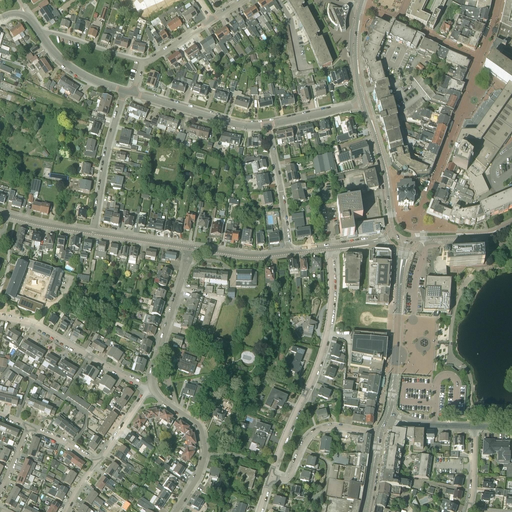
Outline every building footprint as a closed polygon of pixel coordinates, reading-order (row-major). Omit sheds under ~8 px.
[(265,14),(270,10),(263,0),(262,0),(258,3),(265,14)] [(263,0),(270,10),(271,12),(275,9),(277,11),(280,9),(279,7),(274,1),(272,2),(270,0),(263,0)] [(299,29),(312,23),(313,22),(311,19),(307,11),(307,10),(304,6),(304,5),(302,2),(301,2),(300,0),(285,0),(293,11),(296,17),(301,27),(299,28),(299,29)] [(446,0),(413,0),(405,18),(433,30),(446,0)] [(453,0),(453,2),(462,6),(489,13),(491,6),(491,0),(453,0)] [(511,0),(505,0),(505,3),(503,15),(500,25),(511,30),(511,0)] [(174,8),(177,13),(179,11),(179,10),(180,9),(183,6),(181,3),(174,8)] [(196,4),(191,7),(186,10),(187,10),(186,11),(192,19),(197,16),(195,13),(200,10),(196,4)] [(342,10),(342,11),(339,10),(340,9),(340,8),(340,9),(337,8),(337,7),(337,8),(334,7),(335,6),(334,6),(334,7),(332,6),(332,5),(331,5),(331,6),(329,5),(328,9),(328,14),(330,18),(329,18),(330,18),(332,22),(335,25),(337,26),(336,30),(338,27),(339,27),(341,33),(345,31),(345,30),(345,29),(345,28),(345,26),(345,25),(345,24),(345,22),(346,20),(346,19),(346,18),(347,16),(348,16),(348,15),(348,14),(348,13),(348,10),(348,9),(347,9),(347,8),(346,8),(345,8),(344,8),(343,9),(342,10)] [(53,12),(52,12),(49,6),(39,13),(43,18),(53,12)] [(462,6),(460,15),(485,26),(489,13),(462,6)] [(255,20),(260,17),(254,7),(249,11),(255,19),(255,20)] [(99,20),(105,21),(108,10),(103,9),(99,20)] [(186,11),(181,14),(179,11),(177,13),(180,18),(182,16),(187,22),(192,19),(186,11)] [(244,14),(250,23),(255,19),(249,11),(244,14)] [(47,24),(51,22),(53,25),(52,26),(62,19),(60,15),(57,17),(53,12),(52,12),(53,12),(43,18),(47,24)] [(164,19),(168,16),(166,13),(158,18),(165,28),(167,26),(171,33),(176,29),(171,20),(166,23),(164,19)] [(62,21),(62,23),(61,28),(68,30),(70,22),(73,22),(76,23),(77,16),(75,15),(74,17),(72,17),(71,20),(68,19),(68,20),(64,19),(64,21),(62,21)] [(459,15),(455,25),(463,29),(481,37),(481,36),(482,34),(485,28),(485,26),(460,15),(459,15)] [(171,20),(176,29),(181,26),(176,17),(171,20)] [(241,31),(244,29),(246,28),(240,18),(235,22),(241,31)] [(413,49),(417,51),(419,50),(424,40),(425,38),(392,23),(391,25),(390,24),(390,25),(377,19),(376,18),(374,19),(373,20),(370,27),(374,28),(373,30),(374,30),(372,34),(384,39),(385,38),(388,39),(389,37),(391,39),(396,41),(399,42),(398,44),(400,45),(401,43),(402,44),(407,46),(409,47),(408,48),(411,50),(411,48),(413,49)] [(84,24),(77,23),(75,32),(82,34),(83,28),(88,30),(90,23),(85,21),(84,24)] [(241,31),(235,22),(230,25),(236,34),(233,36),(234,37),(238,43),(241,41),(237,34),(241,31)] [(317,30),(315,27),(315,26),(313,22),(312,23),(299,29),(300,31),(303,29),(306,35),(312,49),(320,69),(332,64),(332,63),(328,55),(327,51),(322,40),(322,39),(319,34),(317,30)] [(450,34),(453,27),(444,23),(440,33),(445,35),(446,32),(450,34)] [(251,24),(250,24),(248,26),(254,34),(257,33),(256,31),(253,27),(252,25),(251,24)] [(15,29),(19,35),(23,33),(24,32),(20,25),(15,29)] [(450,38),(449,40),(452,41),(456,43),(457,43),(461,33),(463,29),(455,25),(454,28),(452,32),(452,34),(450,38)] [(511,30),(500,25),(495,42),(511,51),(511,30)] [(99,28),(91,26),(88,37),(95,39),(99,28)] [(226,40),(226,41),(231,37),(225,28),(220,31),(226,40)] [(19,39),(21,38),(19,35),(15,29),(10,32),(14,38),(12,39),(15,43),(19,40),(19,39)] [(115,32),(116,30),(112,29),(109,37),(103,35),(101,42),(108,44),(111,37),(113,38),(115,32)] [(461,33),(457,43),(474,51),(475,51),(476,49),(479,41),(481,37),(463,29),(461,33)] [(219,46),(225,55),(229,53),(222,43),(226,40),(220,31),(215,35),(221,45),(219,46)] [(168,38),(163,32),(158,35),(163,42),(168,38)] [(157,34),(157,33),(151,36),(157,45),(163,42),(158,35),(157,34)] [(384,39),(372,34),(371,33),(369,37),(368,37),(366,40),(368,40),(366,44),(367,45),(379,50),(384,39)] [(122,41),(123,37),(117,35),(114,46),(120,48),(122,41)] [(205,41),(210,49),(215,45),(210,38),(205,41)] [(138,53),(140,42),(141,41),(135,39),(134,43),(132,51),(138,53)] [(438,53),(440,48),(424,40),(419,50),(417,51),(418,54),(424,57),(423,57),(425,58),(425,57),(428,56),(432,58),(434,57),(436,52),(438,53)] [(140,42),(138,53),(144,54),(146,46),(149,47),(149,42),(147,41),(146,44),(140,42)] [(212,52),(212,51),(211,51),(210,49),(205,41),(200,45),(205,52),(203,54),(208,62),(212,59),(209,54),(212,52)] [(511,51),(495,42),(495,43),(493,47),(490,52),(488,57),(492,59),(496,61),(497,58),(511,64),(511,51)] [(218,44),(215,46),(216,48),(215,49),(220,55),(220,54),(223,52),(219,46),(218,45),(218,44)] [(379,50),(367,45),(365,49),(364,48),(362,51),(362,56),(363,57),(362,59),(363,62),(364,63),(365,65),(366,67),(368,66),(376,65),(376,64),(375,62),(380,51),(379,50)] [(208,62),(203,54),(200,55),(194,46),(189,50),(195,59),(199,62),(202,60),(204,63),(206,66),(209,64),(208,62)] [(444,61),(448,52),(440,48),(438,53),(436,52),(434,57),(444,61)] [(190,62),(191,62),(195,59),(189,50),(184,53),(190,62)] [(455,67),(466,72),(470,63),(466,62),(467,60),(448,52),(444,61),(455,66),(455,67)] [(29,60),(34,58),(30,53),(24,57),(28,62),(29,60)] [(172,57),(177,63),(182,60),(178,53),(172,57)] [(172,67),(177,63),(172,57),(167,60),(172,67)] [(508,86),(502,95),(499,92),(495,93),(488,103),(484,104),(471,122),(465,122),(455,148),(465,152),(486,171),(511,133),(511,101),(509,100),(511,95),(511,64),(497,58),(496,61),(492,59),(484,69),(508,86)] [(48,66),(44,60),(35,66),(39,72),(42,70),(48,66)] [(190,62),(187,64),(192,72),(191,72),(195,73),(196,74),(197,72),(197,71),(192,64),(191,62),(190,62)] [(186,71),(191,72),(192,72),(187,64),(185,65),(187,69),(184,70),(186,71)] [(368,74),(382,70),(380,64),(376,65),(368,66),(366,67),(364,67),(365,70),(366,70),(368,74)] [(0,69),(10,74),(12,69),(2,65),(0,69)] [(48,66),(42,70),(46,76),(52,71),(48,66)] [(464,77),(466,72),(455,67),(454,69),(451,68),(449,71),(464,77)] [(184,70),(182,70),(175,75),(177,78),(174,80),(174,82),(173,82),(171,90),(177,92),(184,70)] [(184,94),(187,83),(183,82),(186,71),(184,70),(177,92),(184,94)] [(385,82),(384,78),(382,70),(368,74),(369,78),(367,79),(368,82),(370,82),(371,86),(374,85),(374,86),(386,83),(385,82)] [(335,72),(330,74),(333,83),(337,81),(338,85),(348,82),(344,71),(335,74),(335,72)] [(461,83),(464,77),(449,71),(449,72),(448,74),(453,76),(452,79),(461,83)] [(149,79),(157,81),(159,75),(151,72),(149,79)] [(445,90),(460,96),(464,86),(450,80),(451,78),(444,75),(440,87),(441,87),(441,88),(445,90)] [(65,91),(71,83),(63,78),(57,86),(65,91)] [(156,89),(158,82),(157,81),(149,79),(147,85),(156,89)] [(220,102),(224,90),(216,88),(217,85),(219,86),(220,81),(219,80),(216,80),(216,79),(216,80),(215,82),(214,81),(212,89),(216,91),(216,92),(213,100),(220,102)] [(390,101),(387,90),(389,90),(388,86),(387,82),(385,82),(386,83),(374,86),(375,89),(375,91),(374,92),(377,105),(379,105),(383,117),(380,118),(381,122),(382,122),(390,154),(404,150),(398,132),(399,131),(396,119),(397,118),(396,113),(394,114),(391,101),(390,101)] [(71,83),(65,91),(73,96),(72,98),(78,102),(83,96),(76,92),(79,88),(71,83)] [(202,85),(195,83),(192,93),(199,95),(201,88),(202,85)] [(326,87),(325,83),(322,84),(322,83),(321,84),(318,85),(319,86),(319,89),(316,90),(315,90),(317,98),(326,96),(324,88),(326,87)] [(309,102),(307,90),(300,92),(299,87),(297,88),(299,95),(301,94),(302,103),(309,102)] [(458,101),(460,96),(445,90),(441,88),(441,87),(440,87),(437,93),(435,92),(434,94),(434,95),(436,96),(439,93),(441,94),(458,101)] [(206,97),(208,90),(201,88),(199,95),(206,97)] [(224,90),(220,102),(227,104),(229,94),(228,92),(229,90),(224,89),(224,90),(224,89),(224,90)] [(285,95),(285,93),(284,93),(278,94),(277,89),(273,89),(275,96),(279,96),(281,108),(288,106),(285,95)] [(99,104),(109,107),(112,98),(103,95),(92,92),(90,97),(92,98),(92,97),(97,96),(99,96),(102,100),(101,100),(99,104)] [(441,94),(439,93),(436,96),(431,100),(429,102),(440,107),(453,111),(456,106),(444,101),(444,99),(440,97),(441,94)] [(285,95),(288,106),(295,105),(293,97),(290,97),(289,95),(288,94),(286,95),(285,95)] [(456,106),(458,101),(441,94),(440,97),(444,99),(444,101),(456,106)] [(273,107),(271,98),(268,99),(267,95),(263,96),(264,97),(266,108),(273,107)] [(243,100),(241,108),(247,110),(250,102),(249,102),(250,99),(244,97),(243,100)] [(259,110),(266,108),(264,97),(259,99),(259,101),(257,101),(259,110)] [(241,108),(243,100),(236,98),(234,106),(241,108)] [(106,116),(109,107),(99,104),(97,113),(93,112),(92,116),(96,118),(98,113),(106,116)] [(136,116),(139,108),(131,104),(127,113),(136,116)] [(434,114),(422,109),(422,107),(421,108),(419,110),(417,111),(414,113),(412,115),(410,117),(409,117),(418,121),(418,120),(422,121),(423,118),(429,120),(429,121),(437,123),(436,126),(447,130),(450,121),(450,120),(435,114),(434,114)] [(453,112),(453,111),(440,107),(438,112),(435,112),(435,114),(450,120),(451,114),(452,115),(453,112)] [(139,108),(136,116),(145,120),(148,111),(139,108)] [(105,121),(96,118),(92,116),(91,119),(90,119),(89,122),(93,123),(91,131),(90,131),(89,134),(100,137),(102,131),(99,130),(101,123),(104,124),(105,121)] [(161,116),(158,122),(156,121),(152,120),(150,126),(157,128),(158,125),(163,127),(162,130),(165,132),(167,128),(166,128),(169,119),(161,116)] [(166,128),(167,128),(169,129),(175,131),(178,122),(169,119),(166,128)] [(436,126),(422,121),(418,120),(418,121),(417,123),(424,125),(423,128),(427,129),(427,127),(434,129),(433,132),(444,136),(447,130),(436,126)] [(345,125),(345,126),(346,125),(348,134),(344,135),(346,139),(349,138),(356,136),(355,131),(356,130),(355,128),(354,128),(352,122),(345,125)] [(330,136),(329,128),(328,123),(320,124),(321,131),(318,131),(319,139),(330,136)] [(198,138),(200,128),(191,126),(189,135),(198,138)] [(305,128),(307,135),(310,135),(312,140),(315,139),(316,146),(319,146),(319,145),(320,145),(317,133),(313,134),(312,126),(305,128)] [(200,128),(198,138),(201,138),(202,138),(202,139),(207,140),(209,131),(200,128)] [(301,142),(308,140),(307,135),(305,128),(298,129),(299,134),(296,135),(298,144),(298,145),(302,144),(301,142)] [(444,136),(433,132),(433,133),(428,131),(422,129),(420,131),(423,132),(421,135),(442,143),(444,136)] [(285,132),(286,140),(287,144),(294,142),(292,130),(285,132)] [(121,138),(133,140),(134,136),(131,135),(132,133),(122,131),(121,138)] [(143,138),(149,140),(151,140),(152,136),(150,136),(146,134),(138,131),(137,136),(143,137),(143,138)] [(281,141),(286,140),(285,132),(276,134),(278,145),(282,144),(281,141)] [(229,145),(231,136),(222,134),(220,143),(222,143),(222,144),(222,145),(222,146),(229,147),(229,145)] [(421,135),(418,134),(416,140),(419,141),(420,142),(421,142),(440,150),(442,143),(421,135)] [(229,145),(233,146),(233,145),(234,145),(234,146),(239,147),(241,137),(231,136),(229,145)] [(252,137),(252,139),(247,139),(246,148),(257,148),(257,146),(261,146),(261,137),(252,137)] [(132,144),(133,140),(121,138),(119,145),(129,147),(130,144),(132,144)] [(95,142),(88,141),(85,157),(95,159),(97,148),(94,148),(95,142)] [(352,161),(360,158),(369,156),(369,153),(366,145),(365,142),(361,143),(347,147),(348,152),(339,154),(342,164),(337,165),(339,173),(354,169),(352,161)] [(437,158),(440,150),(421,142),(420,142),(419,145),(424,147),(422,152),(424,153),(424,152),(437,158)] [(339,154),(337,146),(331,147),(334,156),(336,163),(337,165),(342,164),(339,154)] [(454,150),(448,165),(465,172),(469,181),(477,197),(488,192),(481,176),(486,171),(465,152),(455,148),(454,150)] [(408,153),(407,149),(404,150),(390,154),(389,154),(390,158),(391,157),(393,165),(391,167),(399,173),(400,173),(401,172),(402,172),(404,172),(405,172),(407,172),(408,172),(409,173),(413,164),(410,163),(408,153)] [(434,166),(437,158),(424,152),(424,153),(421,159),(425,161),(425,162),(434,166)] [(421,159),(412,155),(408,153),(410,163),(413,164),(431,172),(434,166),(425,162),(425,161),(421,159)] [(128,156),(123,155),(118,154),(116,160),(124,162),(125,158),(128,158),(128,156)] [(333,154),(328,155),(312,158),(316,178),(336,174),(336,173),(337,172),(333,154)] [(370,156),(369,156),(360,158),(362,165),(358,166),(358,169),(373,165),(370,156)] [(258,171),(267,169),(265,161),(265,160),(260,161),(259,157),(254,158),(253,157),(244,158),(240,166),(257,162),(257,163),(256,163),(258,171)] [(124,165),(123,165),(119,164),(119,167),(115,166),(114,173),(123,175),(123,174),(125,175),(124,178),(129,179),(130,174),(126,173),(127,168),(123,167),(124,165)] [(431,173),(431,172),(413,164),(409,173),(410,173),(411,174),(412,174),(413,175),(414,176),(414,177),(415,177),(415,178),(416,179),(416,180),(416,181),(416,182),(417,182),(417,181),(416,180),(416,179),(424,178),(426,175),(428,175),(428,174),(430,175),(431,173)] [(90,166),(83,165),(81,175),(92,177),(93,169),(90,169),(90,166)] [(287,175),(295,174),(295,170),(296,169),(295,165),(290,166),(290,167),(286,168),(287,175)] [(467,182),(469,181),(465,172),(448,165),(444,174),(466,182),(467,182)] [(365,183),(376,180),(374,171),(363,174),(365,183)] [(295,174),(287,175),(289,183),(297,182),(296,176),(297,176),(297,174),(295,174)] [(465,186),(466,182),(444,174),(442,180),(467,190),(468,187),(465,186)] [(267,176),(262,177),(260,177),(262,188),(269,186),(267,176)] [(123,180),(120,179),(115,178),(115,181),(112,180),(111,185),(115,186),(115,187),(116,187),(115,189),(121,190),(123,190),(125,184),(123,184),(123,180)] [(91,183),(87,183),(87,180),(84,180),(83,182),(81,181),(80,185),(79,185),(78,191),(90,193),(90,192),(89,192),(91,184),(91,183)] [(376,180),(365,183),(367,192),(378,189),(377,185),(378,184),(378,182),(376,182),(376,180)] [(440,185),(472,198),(473,194),(472,192),(467,190),(442,180),(440,185)] [(411,186),(411,184),(411,183),(400,183),(400,186),(397,186),(397,192),(398,192),(398,197),(397,197),(397,201),(398,201),(398,206),(404,206),(404,208),(404,209),(403,210),(403,211),(404,211),(406,211),(408,211),(409,211),(409,210),(408,210),(408,209),(408,208),(408,206),(413,206),(413,200),(414,200),(414,196),(413,196),(413,192),(414,192),(414,186),(411,186)] [(292,196),(304,193),(304,192),(306,192),(305,191),(307,190),(306,185),(291,188),(292,193),(292,196)] [(470,202),(472,198),(440,185),(437,192),(461,202),(467,204),(470,202)] [(13,203),(12,207),(20,209),(21,207),(24,208),(25,202),(14,199),(15,193),(11,191),(8,201),(13,203)] [(458,210),(461,202),(437,192),(434,200),(447,206),(453,208),(458,210)] [(304,193),(292,196),(294,204),(301,202),(303,202),(305,202),(305,201),(306,201),(304,193)] [(270,194),(265,195),(259,196),(259,200),(263,199),(265,206),(272,204),(271,204),(270,197),(271,197),(270,194)] [(480,211),(484,220),(511,208),(511,194),(479,209),(480,211)] [(359,199),(354,200),(349,201),(349,199),(346,200),(347,201),(336,202),(339,222),(341,222),(341,226),(339,226),(341,237),(354,235),(352,220),(362,219),(359,199)] [(442,218),(444,212),(447,206),(434,200),(429,212),(442,218)] [(112,224),(115,207),(115,204),(115,203),(108,201),(104,223),(112,224)] [(32,211),(40,213),(40,214),(48,215),(49,211),(51,211),(52,207),(50,206),(42,204),(42,205),(34,203),(32,211)] [(88,209),(87,208),(84,208),(82,208),(82,205),(77,205),(76,210),(79,211),(78,220),(82,220),(85,220),(86,212),(88,212),(88,209)] [(448,220),(453,208),(447,206),(444,212),(442,218),(448,220)] [(459,211),(458,210),(453,208),(448,220),(459,224),(460,222),(469,225),(470,223),(475,225),(476,222),(477,223),(484,220),(480,211),(458,215),(459,211)] [(123,211),(123,212),(122,217),(125,218),(124,222),(125,223),(125,226),(132,228),(134,218),(128,217),(128,212),(123,211)] [(155,231),(156,221),(157,216),(154,216),(154,215),(152,214),(150,213),(149,220),(148,230),(155,231)] [(199,221),(198,223),(198,228),(201,228),(201,229),(202,230),(202,231),(203,232),(205,232),(206,231),(206,230),(207,230),(208,224),(210,224),(210,221),(209,221),(209,220),(205,219),(205,218),(204,218),(205,215),(201,214),(200,217),(199,217),(199,221)] [(156,221),(155,231),(162,232),(163,224),(164,224),(164,223),(164,222),(160,222),(161,219),(161,215),(158,215),(157,221),(156,221)] [(196,216),(187,215),(184,230),(189,231),(191,222),(194,223),(196,216)] [(309,228),(302,229),(302,227),(305,227),(303,215),(292,216),(292,220),(294,220),(296,239),(297,239),(310,237),(309,228)] [(179,223),(175,222),(173,234),(180,235),(181,230),(182,224),(184,224),(185,220),(181,219),(180,225),(179,225),(179,223)] [(225,221),(215,219),(214,223),(212,223),(211,231),(211,234),(220,236),(221,230),(222,230),(223,225),(224,225),(225,221)] [(173,222),(166,220),(164,233),(170,234),(171,228),(172,228),(173,222)] [(233,226),(230,244),(233,244),(233,242),(237,243),(239,233),(236,232),(237,226),(238,226),(238,223),(236,223),(236,221),(234,221),(233,226)] [(380,233),(379,227),(382,227),(381,221),(365,223),(357,224),(359,237),(376,235),(376,234),(377,234),(378,234),(379,234),(380,233)] [(233,226),(231,226),(231,225),(227,224),(226,232),(225,232),(225,233),(224,242),(227,242),(227,243),(230,244),(233,226)] [(244,246),(245,246),(252,247),(253,240),(251,240),(252,235),(251,235),(252,232),(247,231),(248,228),(244,228),(242,242),(242,243),(244,243),(244,245),(244,246)] [(24,238),(24,239),(31,240),(33,232),(30,231),(29,237),(24,235),(26,231),(23,230),(19,229),(17,236),(24,238)] [(272,229),(266,229),(267,237),(269,237),(270,245),(279,243),(278,240),(280,239),(279,235),(280,235),(279,232),(273,233),(272,229)] [(31,248),(30,250),(34,251),(34,249),(34,248),(34,246),(38,246),(40,246),(41,238),(40,238),(40,235),(37,234),(37,233),(34,232),(32,244),(31,248)] [(23,242),(24,239),(24,238),(17,236),(17,237),(15,243),(31,248),(32,244),(23,242)] [(43,247),(42,251),(45,252),(45,250),(48,251),(49,248),(53,249),(54,237),(50,236),(50,237),(48,236),(47,241),(45,247),(43,247)] [(64,260),(66,252),(63,251),(65,238),(58,237),(57,249),(60,250),(59,253),(62,253),(61,260),(64,260)] [(66,252),(64,260),(69,261),(72,258),(73,248),(79,249),(81,241),(79,241),(79,240),(71,239),(70,249),(66,249),(66,252)] [(90,252),(91,247),(92,242),(85,241),(83,253),(81,253),(80,263),(83,263),(83,260),(87,260),(88,255),(86,254),(86,252),(90,252)] [(30,250),(31,248),(15,243),(13,250),(23,253),(24,249),(27,250),(30,250)] [(105,252),(105,249),(106,245),(99,243),(98,248),(97,255),(97,257),(99,258),(100,257),(101,256),(106,256),(107,253),(105,252)] [(117,257),(117,252),(118,247),(111,246),(110,255),(114,255),(114,256),(117,257)] [(117,252),(117,257),(116,259),(120,259),(120,258),(127,259),(128,252),(127,251),(128,249),(124,248),(124,249),(121,248),(120,252),(117,252)] [(130,249),(130,254),(129,261),(136,262),(138,250),(130,249)] [(369,263),(391,264),(391,254),(389,251),(373,250),(373,252),(369,252),(369,257),(369,263)] [(147,251),(146,256),(146,257),(155,259),(156,252),(147,251)] [(483,265),(483,253),(483,252),(445,254),(445,257),(441,257),(439,257),(438,257),(438,258),(437,258),(436,258),(436,259),(436,260),(436,262),(434,262),(434,268),(434,269),(434,270),(435,270),(435,271),(435,272),(436,272),(436,273),(437,274),(438,274),(439,275),(440,275),(441,275),(442,275),(442,280),(430,279),(426,278),(425,288),(425,293),(423,312),(437,313),(449,314),(451,280),(446,280),(446,267),(478,266),(483,265)] [(361,265),(361,256),(344,256),(344,255),(343,255),(342,289),(348,290),(348,289),(350,289),(358,290),(359,287),(360,265),(361,265)] [(26,268),(29,261),(26,260),(20,258),(6,297),(14,300),(15,299),(19,300),(20,298),(16,296),(26,268)] [(52,278),(55,269),(32,262),(32,260),(30,259),(29,261),(26,268),(33,270),(32,272),(50,278),(50,277),(52,278)] [(307,265),(306,265),(306,261),(305,260),(304,261),(300,262),(301,279),(309,278),(307,278),(307,272),(307,265)] [(312,261),(312,266),(309,266),(309,273),(318,273),(318,281),(320,280),(320,284),(323,284),(323,271),(320,272),(320,269),(320,266),(320,265),(320,261),(317,261),(316,261),(312,261)] [(289,262),(289,263),(290,271),(288,271),(289,274),(297,274),(297,270),(298,270),(297,267),(296,267),(295,262),(289,262)] [(389,291),(391,264),(369,263),(369,285),(376,285),(376,289),(376,290),(389,291)] [(158,276),(168,279),(169,276),(170,277),(172,272),(168,271),(169,270),(165,268),(165,269),(163,269),(162,273),(159,272),(158,276)] [(55,269),(52,278),(45,299),(51,301),(52,298),(55,299),(64,272),(55,269)] [(275,282),(274,270),(265,270),(266,280),(270,279),(270,286),(274,286),(274,282),(275,282)] [(236,272),(236,277),(236,287),(241,287),(241,286),(241,282),(252,282),(252,286),(256,286),(256,273),(251,273),(251,272),(236,272)] [(77,275),(77,280),(76,282),(82,283),(83,281),(89,283),(90,276),(77,275)] [(166,287),(168,279),(158,276),(156,280),(160,281),(158,285),(166,287)] [(376,290),(376,289),(371,289),(371,296),(366,296),(366,297),(389,298),(389,291),(376,290)] [(153,300),(163,303),(166,293),(158,291),(155,298),(154,297),(153,300)] [(190,300),(199,303),(200,297),(191,294),(190,297),(191,298),(190,300)] [(388,305),(389,298),(366,297),(366,304),(388,305)] [(24,309),(27,300),(20,298),(19,300),(19,301),(20,301),(18,307),(24,309)] [(29,312),(33,303),(27,300),(24,309),(29,312)] [(164,304),(163,303),(153,300),(152,304),(148,303),(147,306),(150,307),(154,308),(162,311),(164,304)] [(200,309),(201,304),(199,303),(190,300),(190,303),(188,303),(187,305),(197,308),(200,309)] [(33,303),(29,312),(34,314),(35,314),(37,309),(41,311),(43,306),(33,303)] [(187,311),(195,314),(197,308),(187,305),(187,308),(188,308),(187,311)] [(160,317),(162,311),(154,308),(152,314),(152,315),(160,317)] [(197,320),(198,315),(195,314),(187,311),(186,314),(185,314),(184,316),(193,319),(197,320)] [(66,312),(62,319),(61,321),(63,322),(59,329),(65,332),(67,329),(69,330),(72,325),(70,323),(71,322),(68,320),(68,319),(71,315),(66,312)] [(55,317),(56,315),(54,314),(49,323),(54,326),(58,319),(55,317)] [(145,324),(149,326),(157,328),(159,321),(154,319),(154,318),(146,316),(145,316),(142,323),(145,324)] [(184,322),(192,325),(193,319),(184,316),(183,319),(185,319),(184,322)] [(310,319),(306,318),(305,324),(303,323),(301,332),(304,333),(306,336),(308,334),(312,335),(313,329),(315,329),(316,323),(310,322),(310,319)] [(84,329),(84,330),(84,329),(80,326),(81,324),(76,321),(72,328),(75,330),(73,332),(74,333),(72,337),(78,340),(84,329)] [(190,330),(192,325),(184,322),(183,325),(181,325),(180,328),(190,330)] [(125,334),(126,332),(116,328),(107,324),(105,330),(123,338),(125,334)] [(149,327),(149,326),(145,324),(144,326),(145,326),(143,333),(154,336),(156,330),(149,327)] [(88,332),(84,330),(84,329),(78,340),(83,343),(85,339),(86,340),(91,332),(89,331),(88,332)] [(10,343),(17,332),(15,331),(12,330),(11,332),(8,330),(3,338),(3,339),(10,343)] [(17,332),(10,343),(17,348),(22,339),(20,337),(21,335),(18,333),(17,332)] [(353,337),(352,342),(351,355),(350,366),(370,370),(369,371),(380,373),(380,374),(381,374),(381,373),(381,372),(381,373),(380,373),(381,361),(383,340),(383,337),(386,337),(386,335),(360,333),(356,333),(353,333),(353,337)] [(137,345),(139,340),(128,335),(126,340),(137,345)] [(190,340),(189,340),(184,338),(183,340),(175,337),(173,344),(182,347),(183,342),(188,344),(190,340)] [(232,344),(208,337),(206,344),(210,345),(210,346),(229,352),(232,344)] [(25,354),(31,343),(29,342),(28,343),(26,341),(22,347),(21,346),(18,350),(25,354)] [(97,351),(101,345),(95,341),(91,348),(97,351)] [(143,341),(142,341),(141,346),(150,349),(152,344),(143,341)] [(30,357),(36,347),(33,346),(33,344),(31,343),(25,354),(30,357)] [(344,360),(346,361),(346,357),(338,355),(340,347),(340,345),(337,344),(336,346),(334,346),(331,357),(336,358),(335,362),(344,365),(344,360)] [(102,354),(106,348),(101,345),(97,351),(102,354)] [(140,349),(141,350),(140,353),(148,355),(150,349),(141,346),(140,349)] [(35,360),(41,349),(39,348),(38,349),(36,347),(30,357),(35,360)] [(113,360),(118,351),(110,347),(105,355),(106,355),(107,354),(108,355),(107,357),(113,360)] [(304,351),(293,347),(291,352),(296,354),(293,361),(286,358),(283,365),(291,369),(291,370),(295,372),(294,376),(297,377),(302,365),(299,363),(304,351)] [(35,360),(41,364),(44,359),(43,358),(46,353),(43,351),(43,350),(41,349),(35,360)] [(118,351),(113,360),(118,363),(119,361),(121,362),(120,364),(121,364),(125,356),(124,355),(123,354),(118,351)] [(199,356),(189,353),(185,351),(181,364),(180,364),(178,370),(191,374),(193,375),(197,363),(195,362),(196,359),(198,359),(199,356)] [(48,355),(44,362),(49,365),(54,357),(52,355),(51,357),(48,355)] [(49,365),(47,369),(50,370),(52,367),(54,368),(59,361),(56,359),(56,358),(54,357),(49,365)] [(136,365),(144,368),(146,362),(138,359),(139,359),(138,358),(136,365)] [(62,374),(68,363),(66,361),(66,363),(63,361),(57,371),(62,374)] [(25,365),(20,362),(17,368),(22,371),(25,365)] [(67,377),(73,367),(70,365),(71,364),(68,363),(62,374),(67,377)] [(26,374),(30,368),(25,365),(22,371),(26,374)] [(142,374),(144,368),(136,365),(134,371),(142,374)] [(88,379),(94,369),(88,366),(85,371),(82,370),(79,376),(84,379),(85,377),(88,379)] [(73,367),(67,377),(72,379),(73,377),(74,377),(78,369),(76,367),(75,368),(73,367)] [(336,371),(333,370),(328,368),(325,377),(333,380),(336,371)] [(367,371),(367,370),(359,368),(359,374),(361,374),(361,375),(369,376),(369,379),(380,381),(381,375),(370,373),(371,372),(367,371)] [(96,385),(99,380),(96,378),(99,373),(94,369),(88,379),(91,381),(90,383),(95,386),(96,385)] [(9,379),(13,373),(9,371),(8,371),(4,376),(9,379)] [(18,375),(14,382),(19,385),(23,378),(18,375)] [(361,375),(360,379),(364,380),(363,385),(379,387),(380,381),(369,379),(369,376),(361,375)] [(105,388),(110,379),(105,376),(102,381),(99,380),(96,385),(99,387),(99,385),(105,388)] [(110,379),(105,388),(110,392),(109,393),(112,395),(115,389),(112,388),(116,382),(110,379)] [(344,391),(351,392),(353,383),(344,382),(344,386),(344,391)] [(20,385),(18,384),(17,384),(15,390),(11,405),(17,406),(19,399),(16,398),(20,385)] [(359,393),(377,397),(379,387),(363,385),(360,384),(360,387),(359,393)] [(202,388),(201,388),(197,386),(196,388),(186,385),(183,395),(193,398),(191,402),(197,404),(202,388)] [(11,405),(15,390),(9,388),(8,393),(5,404),(11,405)] [(36,401),(41,390),(38,389),(37,392),(35,395),(34,395),(32,400),(30,399),(27,406),(33,409),(36,401)] [(124,395),(130,399),(133,393),(126,389),(123,393),(124,394),(124,395)] [(288,396),(272,389),(265,406),(275,411),(277,407),(282,409),(288,396)] [(331,393),(329,392),(324,390),(323,391),(320,390),(318,396),(321,397),(321,398),(328,401),(331,393)] [(353,392),(351,392),(344,391),(344,398),(346,399),(346,398),(352,399),(353,392)] [(377,397),(359,393),(353,392),(352,399),(353,399),(376,404),(377,397)] [(126,404),(130,399),(124,395),(120,400),(126,404)] [(353,399),(352,399),(346,398),(346,399),(344,398),(344,406),(350,407),(352,407),(353,399)] [(376,404),(353,399),(352,407),(374,411),(376,404)] [(122,408),(123,409),(126,404),(120,400),(117,405),(116,404),(113,408),(120,412),(122,408)] [(42,403),(36,401),(33,409),(39,411),(41,404),(42,403)] [(47,407),(47,406),(41,404),(39,411),(44,413),(47,407)] [(47,407),(44,413),(50,416),(51,415),(54,416),(57,410),(47,407)] [(373,418),(374,411),(352,407),(351,411),(350,411),(350,415),(354,415),(373,418)] [(219,412),(215,410),(213,414),(215,414),(213,418),(218,421),(218,422),(222,424),(223,422),(225,423),(226,419),(225,419),(228,412),(222,409),(220,409),(219,412)] [(158,422),(160,410),(156,411),(156,410),(151,411),(153,420),(156,419),(157,422),(158,422)] [(164,422),(168,415),(164,412),(164,413),(160,410),(158,422),(159,423),(161,420),(164,422)] [(326,414),(328,414),(327,410),(317,413),(318,420),(327,418),(326,414)] [(150,420),(153,420),(151,411),(146,412),(146,413),(142,414),(146,420),(147,421),(149,424),(150,423),(150,420)] [(108,418),(114,422),(118,417),(112,412),(108,418)] [(147,421),(146,420),(142,414),(140,417),(139,417),(136,421),(143,426),(147,421)] [(168,415),(164,422),(167,424),(166,426),(169,429),(175,420),(172,418),(173,417),(168,415)] [(373,419),(373,418),(354,415),(353,422),(372,426),(373,419)] [(59,427),(65,420),(65,419),(61,416),(59,418),(59,417),(54,423),(59,427)] [(114,422),(108,418),(106,417),(104,420),(106,421),(105,423),(111,427),(114,422)] [(270,427),(260,423),(260,421),(256,419),(253,427),(257,428),(252,443),(249,450),(256,452),(257,450),(260,451),(259,452),(261,453),(270,427)] [(64,431),(70,424),(65,420),(59,427),(64,431)] [(143,426),(136,421),(133,425),(134,426),(132,429),(141,435),(142,432),(143,431),(146,428),(143,426)] [(180,433),(185,425),(181,423),(180,423),(177,421),(173,428),(174,428),(172,431),(174,432),(176,430),(180,433)] [(107,432),(111,427),(105,423),(102,427),(101,426),(100,427),(101,428),(107,432)] [(69,435),(75,428),(73,426),(73,425),(71,424),(70,424),(64,431),(69,435)] [(185,436),(192,431),(188,429),(189,428),(185,425),(180,433),(183,434),(181,437),(182,438),(185,436)] [(11,436),(14,429),(8,427),(5,434),(4,436),(7,437),(8,435),(11,436)] [(75,428),(69,435),(74,439),(78,433),(79,431),(75,428)] [(101,428),(98,433),(102,436),(104,437),(107,432),(101,428)] [(14,429),(11,436),(17,438),(19,432),(14,429)] [(413,431),(411,431),(399,430),(399,432),(392,431),(391,436),(390,436),(389,437),(389,438),(386,438),(381,473),(394,475),(398,475),(402,445),(404,445),(404,441),(410,442),(413,442),(413,431)] [(186,442),(195,440),(194,435),(193,435),(192,431),(185,436),(186,442)] [(423,431),(413,431),(413,442),(413,452),(425,452),(426,445),(423,445),(423,431)] [(436,450),(437,444),(433,444),(434,432),(430,432),(430,431),(427,431),(427,432),(426,432),(426,441),(430,441),(430,450),(436,450)] [(362,446),(369,447),(371,437),(350,434),(349,439),(350,439),(350,440),(355,441),(354,444),(362,446)] [(136,440),(133,438),(129,435),(125,441),(132,446),(136,448),(140,442),(136,440)] [(447,443),(447,440),(448,435),(441,435),(441,436),(440,436),(439,443),(444,443),(444,444),(447,444),(447,443)] [(101,441),(100,440),(95,437),(93,436),(89,441),(90,441),(98,446),(101,441)] [(31,444),(40,447),(42,448),(43,447),(42,447),(43,444),(39,443),(40,440),(33,438),(31,444)] [(453,440),(453,445),(453,447),(458,447),(458,452),(464,451),(463,445),(462,445),(463,438),(455,438),(455,440),(453,440)] [(140,443),(152,451),(154,447),(142,439),(140,443)] [(184,447),(196,449),(195,445),(196,445),(195,440),(186,442),(187,445),(184,446),(184,447)] [(329,453),(331,440),(326,440),(326,442),(321,441),(320,452),(324,452),(329,453)] [(94,452),(98,446),(90,441),(87,446),(89,447),(88,448),(94,452)] [(489,455),(489,452),(498,452),(498,462),(504,462),(509,462),(509,461),(510,453),(509,453),(509,442),(484,441),(483,455),(489,455)] [(39,453),(40,447),(31,444),(29,450),(38,453),(39,453)] [(368,457),(369,447),(362,446),(361,455),(368,457)] [(125,457),(128,454),(131,456),(133,454),(135,455),(136,453),(131,450),(130,452),(122,447),(118,452),(125,457)] [(196,450),(196,449),(184,447),(183,448),(186,450),(184,453),(191,458),(194,453),(193,453),(196,450)] [(0,454),(8,458),(11,452),(4,449),(3,452),(0,450),(0,454)] [(40,453),(39,453),(38,453),(29,450),(27,456),(31,457),(30,460),(41,463),(42,461),(38,459),(40,453)] [(68,466),(71,463),(75,457),(70,453),(67,451),(63,457),(68,461),(66,465),(68,466)] [(128,458),(125,457),(118,452),(114,458),(125,465),(127,466),(126,468),(132,472),(134,468),(128,464),(126,463),(127,462),(126,461),(128,458)] [(189,462),(191,458),(184,453),(181,457),(179,455),(178,457),(181,459),(180,461),(186,465),(188,461),(189,462)] [(0,454),(0,457),(0,458),(0,457),(0,461),(6,463),(8,458),(0,454)] [(368,457),(361,455),(355,455),(353,466),(348,466),(348,467),(366,470),(368,457)] [(417,456),(414,478),(429,480),(432,458),(417,456)] [(76,466),(80,461),(75,457),(71,463),(76,466)] [(159,458),(155,463),(161,467),(165,462),(159,458)] [(316,460),(313,459),(308,458),(306,466),(309,467),(309,468),(314,469),(316,460)] [(32,469),(34,470),(36,464),(26,460),(23,466),(32,470),(32,469)] [(80,461),(76,466),(81,470),(85,464),(80,461)] [(109,468),(117,474),(118,474),(121,469),(113,463),(109,468)] [(166,464),(163,469),(168,472),(171,468),(166,464)] [(183,469),(177,465),(172,473),(175,474),(180,477),(183,473),(181,472),(183,469)] [(30,475),(32,470),(23,466),(21,472),(30,475)] [(366,470),(348,467),(346,466),(344,482),(350,483),(347,497),(344,496),(343,500),(361,504),(366,470)] [(240,467),(238,472),(238,473),(243,475),(247,477),(244,487),(251,490),(254,480),(254,479),(253,479),(253,478),(254,478),(255,476),(254,476),(256,472),(240,467)] [(114,478),(117,474),(109,468),(105,473),(111,478),(112,477),(114,478)] [(129,476),(132,472),(126,468),(123,472),(129,476)] [(217,484),(219,476),(221,471),(211,468),(208,478),(209,478),(208,482),(201,492),(212,499),(217,491),(212,489),(214,483),(217,484)] [(315,472),(313,471),(309,470),(308,473),(302,472),(300,480),(311,483),(313,475),(314,475),(315,472)] [(31,475),(30,475),(21,472),(19,477),(29,482),(30,481),(29,480),(31,475)] [(67,477),(74,481),(77,475),(71,472),(67,477)] [(393,478),(394,475),(381,473),(379,484),(392,486),(401,488),(410,489),(411,483),(399,481),(399,483),(399,484),(399,485),(395,484),(393,484),(393,483),(391,483),(391,477),(393,478)] [(67,477),(65,475),(61,481),(70,486),(74,481),(67,477)] [(29,482),(19,477),(16,483),(23,486),(24,483),(28,485),(29,482)] [(109,489),(110,491),(110,490),(112,492),(114,489),(107,484),(109,481),(103,477),(99,482),(105,486),(105,487),(107,488),(109,489)] [(458,479),(455,478),(453,486),(461,488),(463,480),(458,479)] [(176,483),(170,479),(164,488),(171,493),(175,487),(174,487),(176,483)] [(495,481),(488,481),(483,480),(482,488),(494,490),(494,488),(495,488),(495,486),(494,486),(495,481)] [(102,491),(105,487),(105,486),(99,482),(95,487),(101,492),(102,491)] [(401,488),(392,486),(379,484),(377,496),(387,499),(387,498),(388,498),(389,495),(399,496),(401,488)] [(55,491),(65,496),(68,490),(65,489),(66,489),(58,485),(55,491)] [(11,493),(18,496),(26,501),(28,498),(19,493),(21,491),(14,487),(11,493)] [(301,489),(294,487),(292,487),(290,495),(294,496),(293,499),(303,502),(304,498),(299,497),(301,489)] [(62,502),(65,496),(51,489),(48,495),(62,502)] [(460,501),(462,493),(446,490),(445,494),(450,495),(449,500),(453,501),(453,499),(460,501)] [(504,490),(504,492),(503,497),(506,498),(505,505),(511,505),(511,494),(509,494),(509,491),(504,490)] [(102,506),(103,504),(104,503),(97,498),(99,496),(93,491),(89,496),(102,506)] [(170,495),(165,492),(159,499),(165,503),(170,495)] [(15,502),(18,496),(11,493),(8,498),(15,502)] [(29,499),(36,503),(38,497),(32,494),(29,499)] [(492,495),(482,494),(481,501),(489,502),(489,500),(491,500),(492,495)] [(100,509),(102,506),(89,496),(85,501),(91,506),(92,504),(100,509)] [(118,500),(111,496),(108,499),(114,503),(115,504),(118,500)] [(394,511),(385,509),(387,499),(377,496),(373,511),(394,511)] [(358,511),(361,504),(343,500),(329,497),(327,505),(322,504),(320,511),(358,511)] [(18,503),(15,502),(8,498),(5,504),(12,507),(14,509),(18,503)] [(153,505),(147,501),(145,504),(152,508),(153,506),(160,511),(165,503),(159,499),(157,498),(153,505)] [(277,511),(285,511),(286,509),(284,508),(286,501),(275,498),(273,506),(279,507),(277,511)] [(203,503),(201,502),(197,499),(192,506),(199,510),(203,503)] [(444,510),(443,511),(455,511),(457,507),(450,505),(451,502),(443,499),(442,502),(446,504),(445,507),(447,508),(446,510),(444,510)] [(141,501),(139,503),(144,506),(143,507),(148,510),(146,511),(149,511),(152,508),(145,504),(141,501)] [(51,508),(57,511),(60,506),(54,503),(51,508)]
